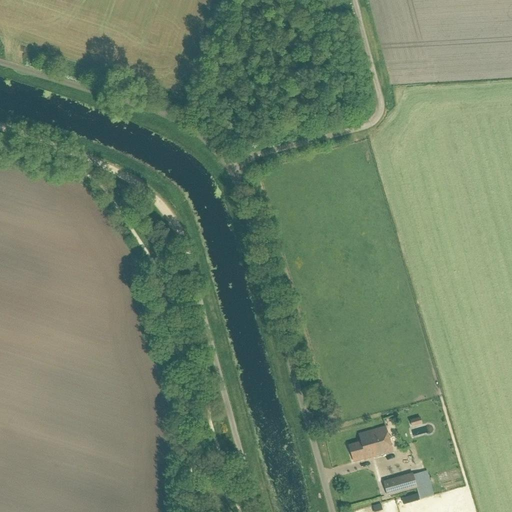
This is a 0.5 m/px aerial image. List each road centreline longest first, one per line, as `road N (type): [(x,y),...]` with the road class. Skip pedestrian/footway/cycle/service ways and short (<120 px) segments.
road 1 (track): [(302,408),(227,164),(164,115),(0,64)]
road 2 (unclassified): [(168,217),(192,273),(255,511)]
road 3 (track): [(227,164),(354,130),(378,115),(354,0)]
road 4 (track): [(0,129),(114,173),(168,217)]
